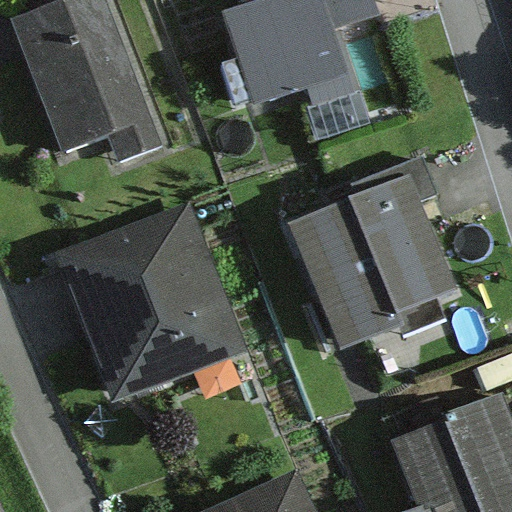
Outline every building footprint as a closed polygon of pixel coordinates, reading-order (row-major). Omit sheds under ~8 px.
[(101,0),(95,0),(14,28),(46,117),(63,166),(149,136),(101,0)] [(337,0),(321,0),(231,29),(259,118),(303,105),(313,135),(374,116),(337,0)] [(412,188),(288,237),(338,363),(462,314),(412,188)] [(239,361),(185,221),(67,266),(122,406),(239,361)] [(511,511),(511,424),(506,408),(399,448),(422,511),(511,511)] [(308,511),(297,487),(242,511),(308,511)]
